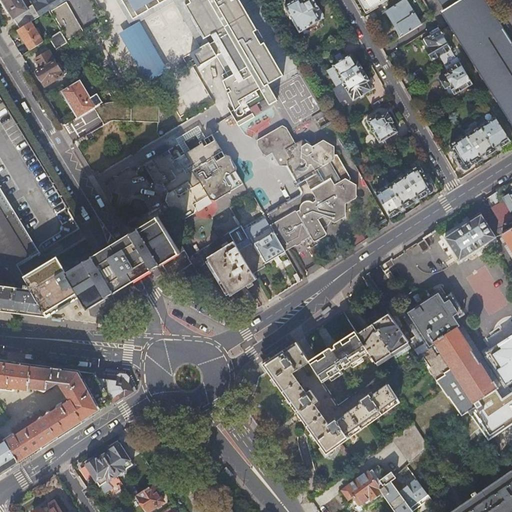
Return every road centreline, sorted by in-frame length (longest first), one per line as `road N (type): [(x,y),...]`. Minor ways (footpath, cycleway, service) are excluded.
road 1 (residential): [(0,56),(150,299),(163,349)]
road 2 (residential): [(344,0),(459,196)]
road 3 (secondary): [(459,196),(308,300)]
road 4 (secondary): [(218,379),(283,330),(308,300)]
